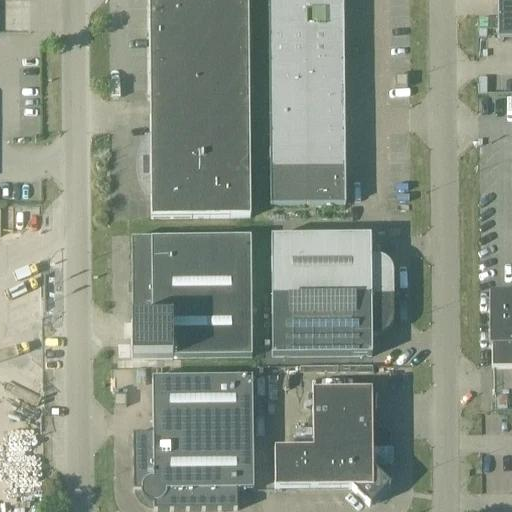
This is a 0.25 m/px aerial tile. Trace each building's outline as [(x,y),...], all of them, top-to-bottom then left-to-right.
[(148,0),(150,219),(250,218),(247,0),(148,0)] [(267,0),(268,30),(343,30),(342,0),(267,0)] [(511,0),(496,0),(497,41),(511,41),(511,0)] [(268,65),(343,65),(343,30),(268,30),(268,65)] [(269,100),(344,100),(343,65),(268,65),(269,100)] [(407,89),(407,77),(395,77),(395,89),(407,89)] [(344,100),(269,100),(269,136),(344,135),(344,100)] [(269,171),(344,170),(344,135),(269,136),(269,171)] [(344,170),(269,171),(270,207),(345,206),(344,170)] [(250,238),(131,239),(131,320),(131,340),(131,359),(151,359),(152,359),(251,358),(251,353),(250,238)] [(379,262),(376,262),(376,257),(370,257),(370,238),(270,238),(271,298),(393,297),(392,273),(388,273),(388,272),(388,270),(387,269),(387,268),(386,267),(384,265),(382,263),(380,262),(379,262)] [(491,369),(511,369),(511,295),(488,295),(489,347),(491,347),(491,369)] [(389,323),(389,321),(393,321),(393,297),(271,298),(271,358),(371,357),(371,338),(377,337),(377,333),(379,333),(380,332),(383,331),(385,329),(386,328),(387,327),(388,325),(388,324),(389,323)] [(152,435),(132,435),(133,492),(140,492),(141,493),(141,495),(141,496),(142,497),(143,499),(145,501),(146,502),(149,503),(150,504),(153,504),(153,511),(236,511),(236,491),(252,491),(251,378),(152,379),(152,435)] [(368,507),(389,486),(389,469),(391,469),(391,447),(389,447),(388,434),(386,432),(371,432),(371,392),(311,392),(312,450),(273,450),(274,490),(351,490),(368,507)] [(114,396),(114,407),(126,407),(126,396),(114,396)]
